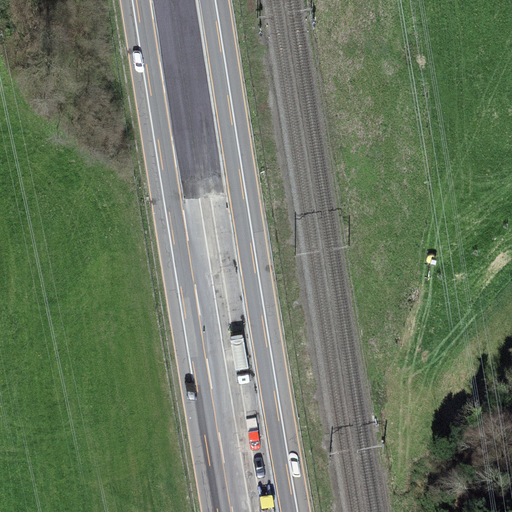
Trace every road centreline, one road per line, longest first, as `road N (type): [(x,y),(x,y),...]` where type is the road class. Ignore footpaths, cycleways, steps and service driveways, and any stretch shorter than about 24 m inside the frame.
road 1 (motorway): [(150,0),(232,511)]
road 2 (motorway): [(280,511),(198,0)]
